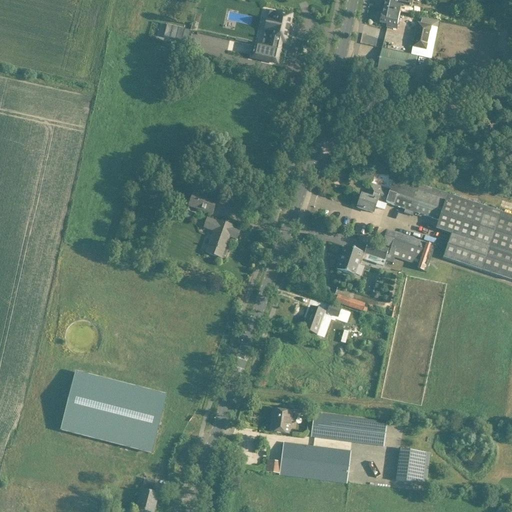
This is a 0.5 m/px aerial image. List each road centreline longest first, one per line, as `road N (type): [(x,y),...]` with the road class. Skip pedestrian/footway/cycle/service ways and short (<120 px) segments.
road 1 (secondary): [(191,511),(329,99),(353,0)]
road 2 (track): [(511,86),(327,152)]
